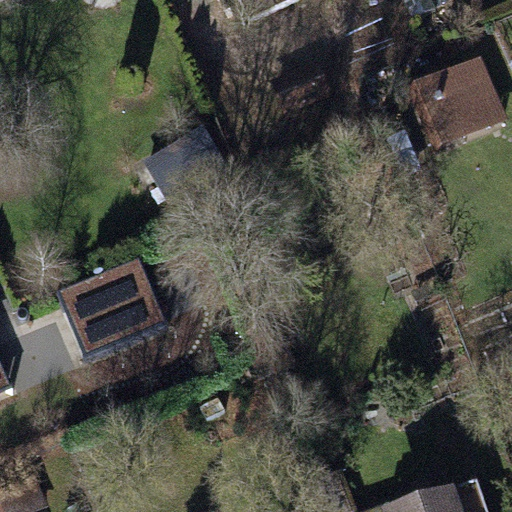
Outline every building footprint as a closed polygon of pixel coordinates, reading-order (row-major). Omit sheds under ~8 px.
[(248,0),(258,21),(305,0),(248,0)] [(511,121),(485,66),(416,99),(445,158),(511,126),(511,121)] [(326,69),(275,88),(289,127),(341,108),(326,69)] [(174,210),(236,180),(214,133),(151,163),(174,210)] [(143,259),(62,295),(90,356),(171,320),(143,259)] [(0,358),(0,387),(10,383),(0,358)] [(43,511),(31,483),(0,496),(0,511),(43,511)] [(474,511),(471,501),(437,511),(474,511)]
